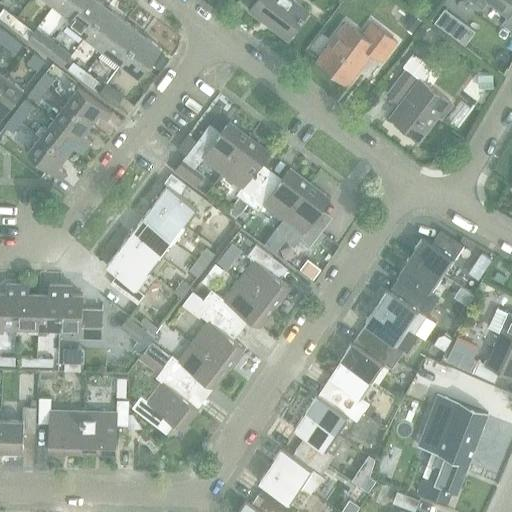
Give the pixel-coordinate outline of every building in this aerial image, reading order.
[(71,17),(84,0),(56,0),(54,4),(71,17)] [(85,35),(107,6),(98,0),(84,0),(71,17),(68,22),(85,35)] [(255,0),(249,9),(287,38),(308,11),(293,0),(255,0)] [(511,0),(466,0),(468,2),(469,0),(471,0),(481,8),(486,1),(507,16),(502,23),(511,31),(511,0)] [(102,49),(124,20),(107,6),(85,35),(102,49)] [(467,33),(478,20),(463,7),(452,20),(467,33)] [(0,17),(10,25),(16,17),(3,8),(0,11),(0,17)] [(16,17),(10,25),(22,34),(28,26),(16,17)] [(120,62),(142,33),(124,20),(102,49),(120,62)] [(372,23),(362,35),(346,23),(316,61),(347,84),(371,53),(382,61),(396,42),(372,23)] [(0,41),(4,45),(11,36),(0,27),(0,41)] [(142,33),(120,62),(137,76),(148,62),(160,70),(171,56),(159,47),(160,47),(142,33)] [(45,52),(51,44),(38,34),(32,42),(45,52)] [(11,36),(4,45),(14,53),(21,44),(11,36)] [(51,44),(45,52),(57,61),(63,53),(51,44)] [(27,61),(37,70),(44,61),(33,53),(27,61)] [(437,115),(440,117),(451,103),(421,81),(429,71),(428,66),(415,56),(409,57),(402,66),(406,69),(386,93),(400,104),(390,117),(419,139),(437,115)] [(79,79),(86,70),(73,61),(67,69),(79,79)] [(86,70),(79,79),(92,89),(98,80),(86,70)] [(37,81),(47,89),(55,78),(45,71),(37,81)] [(6,76),(0,83),(0,118),(23,89),(6,76)] [(38,99),(47,89),(37,81),(29,92),(38,99)] [(98,93),(115,105),(122,96),(106,83),(98,93)] [(66,103),(91,123),(99,112),(107,118),(112,112),(79,86),(66,103)] [(12,113),(22,121),(30,111),(20,103),(12,113)] [(84,132),(91,123),(66,103),(53,119),(86,145),(91,138),(84,132)] [(13,133),(22,121),(12,113),(3,125),(13,133)] [(82,151),(86,145),(53,119),(41,135),(66,155),(74,144),(82,151)] [(221,173),(249,136),(229,121),(220,134),(208,126),(175,172),(196,188),(204,176),(195,170),(202,160),(221,173)] [(58,165),(66,155),(41,135),(28,152),(61,177),(66,171),(58,165)] [(246,202),(268,173),(258,166),(269,151),(249,136),(221,173),(241,188),(236,195),(246,202)] [(282,218),(310,182),(290,167),(270,193),(260,186),(269,174),(268,173),(246,202),(258,211),(263,204),(282,218)] [(310,182),(282,218),(301,233),(296,240),(308,249),(321,232),(310,224),(330,198),(310,182)] [(155,201),(185,224),(197,208),(206,214),(213,204),(185,183),(178,193),(167,185),(155,201)] [(173,240),(185,224),(155,201),(143,217),(173,240)] [(161,256),(173,240),(143,217),(131,233),(161,256)] [(410,251),(441,272),(452,255),(454,257),(462,244),(439,228),(430,241),(421,235),(410,251)] [(149,271),(161,256),(131,233),(119,248),(149,271)] [(238,279),(275,307),(290,287),(265,267),(272,257),(255,244),(247,254),(254,259),(238,279)] [(197,258),(206,265),(214,254),(206,247),(197,258)] [(119,248),(106,265),(118,274),(111,283),(127,296),(138,304),(145,294),(137,288),(149,271),(119,248)] [(430,289),(441,272),(410,251),(399,269),(401,270),(395,279),(432,305),(439,295),(430,289)] [(197,275),(206,265),(197,258),(189,269),(197,275)] [(173,290),(181,296),(190,285),(182,279),(173,290)] [(259,327),(275,307),(238,279),(224,298),(211,288),(203,299),(209,304),(209,305),(226,318),(234,308),(259,327)] [(414,332),(432,305),(395,279),(388,289),(386,287),(375,304),(406,325),(405,326),(414,332)] [(16,326),(17,283),(6,282),(6,292),(0,291),(0,332),(3,333),(3,325),(16,326)] [(17,283),(16,326),(29,326),(29,334),(37,335),(39,293),(29,292),(29,283),(17,283)] [(59,327),(60,284),(49,284),(49,293),(39,293),(37,335),(46,335),(46,327),(59,327)] [(60,284),(59,327),(81,328),(81,337),(102,337),(103,307),(82,307),(82,294),(72,294),(72,285),(60,284)] [(394,342),(405,326),(406,325),(375,304),(364,322),(365,322),(358,332),(397,358),(404,348),(394,342)] [(219,327),(226,318),(209,305),(200,316),(207,321),(192,340),(229,368),(245,347),(219,327)] [(178,311),(163,315),(166,330),(181,327),(178,311)] [(500,370),(511,375),(511,314),(508,312),(485,363),(478,359),(472,371),(495,381),(500,370)] [(119,327),(138,342),(147,331),(127,316),(119,327)] [(139,322),(153,333),(157,328),(143,317),(139,322)] [(391,367),(397,358),(358,332),(352,341),(351,340),(340,358),(371,378),(382,361),(391,367)] [(213,388),(229,368),(192,340),(178,359),(171,354),(162,365),(180,379),(188,368),(213,388)] [(0,354),(21,355),(21,346),(0,344),(0,354)] [(59,356),(59,347),(26,345),(26,355),(59,356)] [(419,354),(411,383),(426,387),(435,358),(419,354)] [(0,364),(15,365),(15,356),(0,355),(0,364)] [(37,365),(37,357),(20,357),(20,365),(37,365)] [(37,357),(37,365),(52,366),(53,357),(37,357)] [(359,395),(371,378),(340,358),(329,374),(329,375),(323,384),(362,410),(368,401),(359,395)] [(64,370),(80,370),(80,362),(64,362),(64,370)] [(172,389),(180,379),(162,365),(154,377),(161,382),(146,400),(140,395),(132,406),(163,430),(170,421),(182,429),(198,408),(172,389)] [(356,419),(362,410),(323,384),(317,393),(316,393),(305,410),(336,431),(347,413),(356,419)] [(437,393),(417,444),(433,450),(427,465),(433,467),(428,480),(422,478),(417,490),(435,497),(447,502),(452,490),(456,492),(468,462),(485,417),(487,412),(437,393)] [(82,453),(84,411),(50,410),(50,398),(39,398),(39,422),(50,423),(49,452),(82,453)] [(84,411),(82,453),(116,454),(116,425),(127,425),(128,400),(117,399),(117,411),(84,411)] [(0,419),(0,450),(22,452),(23,432),(35,432),(36,407),(23,406),(22,420),(0,419)] [(324,448),(336,431),(305,410),(293,427),(305,435),(298,445),(327,464),(333,454),(324,448)] [(386,432),(412,442),(417,431),(390,421),(386,432)] [(321,472),(327,464),(298,445),(292,454),(281,446),(270,463),(300,484),(312,466),(321,472)] [(289,501),(300,484),(270,463),(258,481),(263,484),(258,493),(286,511),(294,511),(298,507),(289,501)] [(377,467),(372,484),(387,488),(392,471),(377,467)] [(353,486),(345,501),(358,507),(365,493),(353,486)] [(392,503),(414,511),(418,500),(397,491),(392,503)] [(286,511),(258,493),(251,503),(246,499),(237,511),(286,511)]
